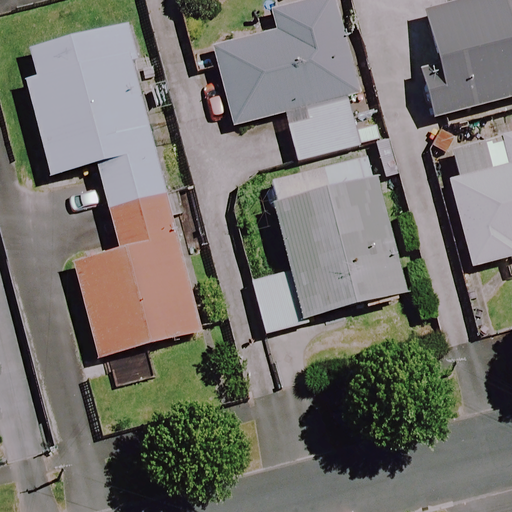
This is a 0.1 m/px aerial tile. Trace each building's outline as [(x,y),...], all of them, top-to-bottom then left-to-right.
[(511,53),(498,0),(497,0),(418,21),(438,98),(419,102),(426,128),(511,105),(511,53)] [(355,102),(329,3),(270,18),(276,39),(210,56),(230,133),(278,121),(291,172),(354,156),(341,105),(355,102)] [(104,216),(157,202),(126,68),(132,67),(123,30),(25,58),(33,86),(21,89),(46,185),(93,173),(104,216)] [(508,280),(511,278),(511,140),(478,149),(484,176),(443,186),(466,278),(505,269),(508,280)] [(245,289),(260,345),(298,334),(297,331),(402,303),(365,165),(262,193),(285,278),(245,289)] [(157,202),(104,216),(115,257),(68,269),(93,367),(195,340),(173,244),(168,246),(157,202)]
